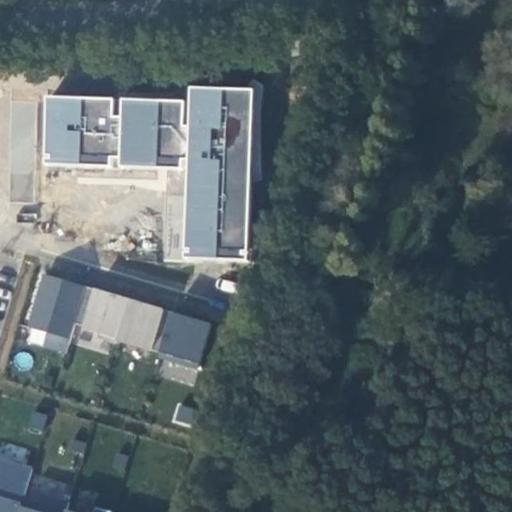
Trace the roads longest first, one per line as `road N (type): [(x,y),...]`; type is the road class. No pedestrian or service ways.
road 1 (residential): [(0,233),(224,300)]
road 2 (tertiary): [(0,11),(160,11),(216,0)]
